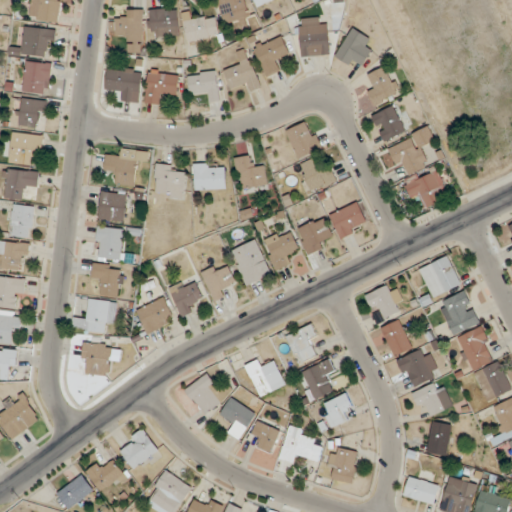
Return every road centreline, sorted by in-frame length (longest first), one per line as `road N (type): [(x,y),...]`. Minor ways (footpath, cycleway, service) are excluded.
road 1 (tertiary): [(0,489),(189,354),(511,196)]
road 2 (residential): [(77,434),(55,399),(51,371),(96,0)]
road 3 (residential): [(81,124),(194,135),(322,94),(339,106),(406,247)]
road 4 (residential): [(142,389),(195,448),(234,475),(346,511)]
road 5 (residential): [(330,286),(387,412),(391,461),(380,511)]
